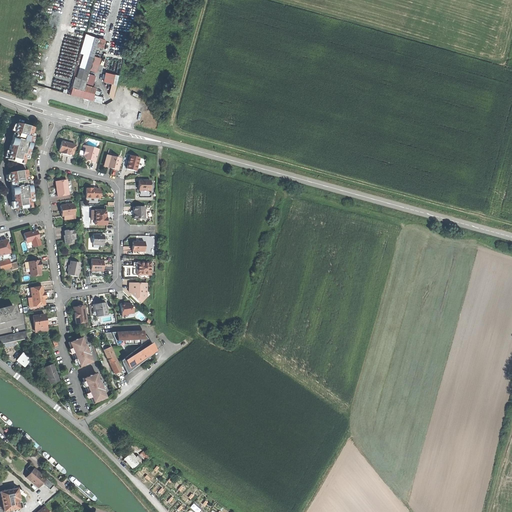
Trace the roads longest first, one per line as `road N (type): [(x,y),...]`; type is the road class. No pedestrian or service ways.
road 1 (tertiary): [(511,236),(63,117)]
road 2 (residential): [(158,511),(110,456),(0,363)]
road 3 (track): [(150,511),(93,449),(0,373)]
road 4 (residential): [(46,216),(58,294),(115,284),(118,230)]
road 5 (residential): [(118,230),(116,184),(41,162)]
